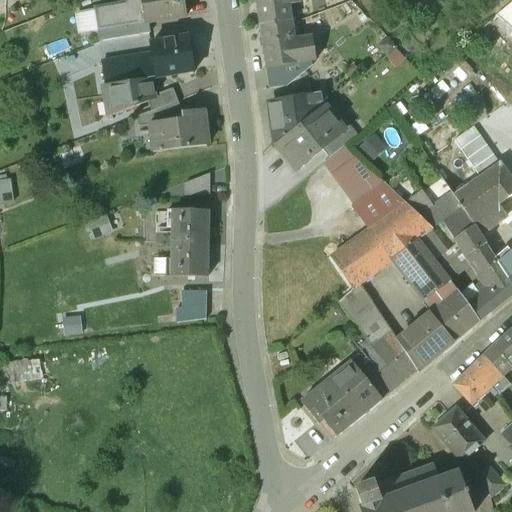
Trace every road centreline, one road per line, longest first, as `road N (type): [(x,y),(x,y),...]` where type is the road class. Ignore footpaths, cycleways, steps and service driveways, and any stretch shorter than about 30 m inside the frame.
road 1 (residential): [(226,0),(243,134),(248,334),(273,458),(290,499)]
road 2 (residential): [(290,499),(511,319)]
